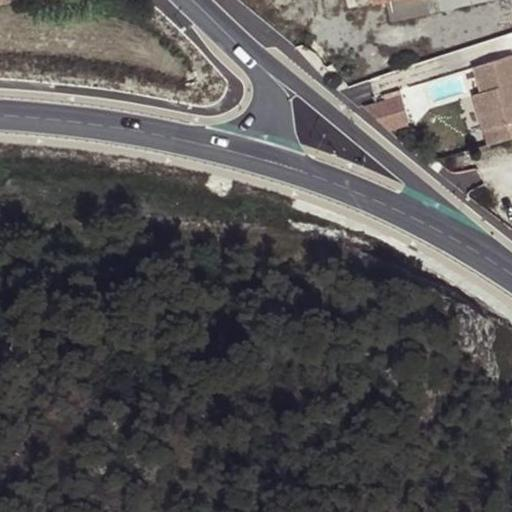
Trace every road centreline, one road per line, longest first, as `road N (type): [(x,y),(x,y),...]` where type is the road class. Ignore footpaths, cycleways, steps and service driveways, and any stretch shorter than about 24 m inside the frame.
road 1 (tertiary): [(511,264),(232,22)]
road 2 (primary): [(253,158),(384,208),(511,274)]
road 3 (primary): [(0,119),(98,125),(253,158)]
road 4 (tertiary): [(232,22),(267,106),(253,158)]
